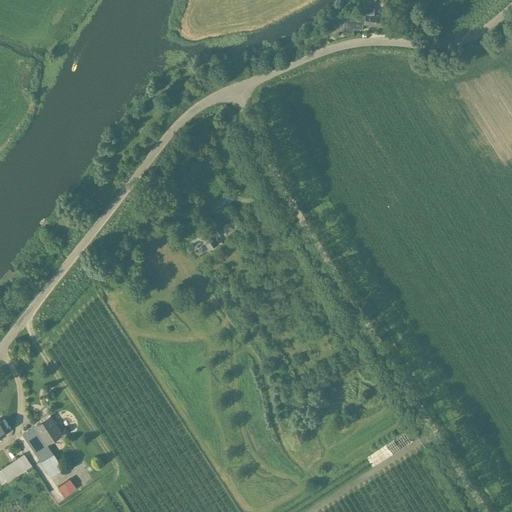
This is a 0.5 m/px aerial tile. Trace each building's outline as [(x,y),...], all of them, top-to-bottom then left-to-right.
[(386,17),(374,15),(375,8),(365,7),(364,14),(367,14),(365,24),(385,27),(386,17)] [(345,32),(355,32),(355,27),(364,27),(365,15),(337,15),(337,25),(345,25),(345,32)] [(220,235),(214,226),(201,234),(210,248),(219,242),(216,237),(220,235)] [(247,320),(253,328),(258,324),(252,317),(247,320)] [(50,416),(23,435),(41,461),(50,476),(62,468),(53,453),(51,454),(45,444),(62,433),(50,416)] [(0,434),(10,428),(4,419),(0,422),(0,434)] [(373,453),(380,463),(415,440),(408,430),(373,453)] [(24,453),(0,469),(0,482),(5,479),(10,487),(17,482),(15,477),(24,471),(26,474),(34,469),(24,453)] [(77,488),(69,478),(57,487),(64,497),(77,488)]
